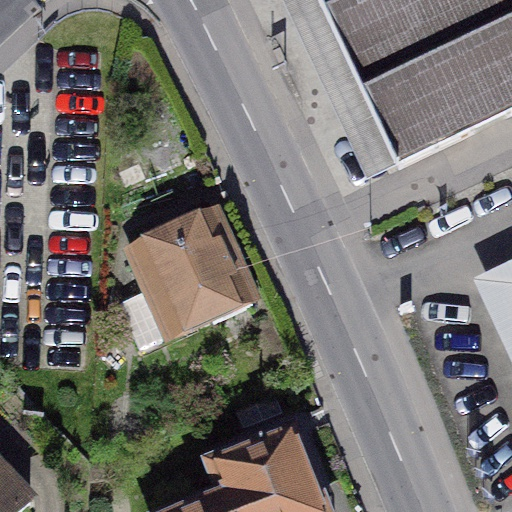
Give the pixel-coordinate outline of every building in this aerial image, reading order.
[(511,0),(314,0),(402,175),(511,120),(511,0)] [(192,228),(132,255),(169,339),(212,320),(214,324),(252,307),(250,303),(253,301),(213,215),(191,225),(192,228)] [(511,307),(494,316),(511,351),(511,307)] [(227,500),(196,511),(319,511),(291,440),(238,461),(236,457),(222,451),(217,466),(218,469),(215,470),(227,500)] [(5,479),(0,474),(0,511),(23,511),(30,506),(5,479)]
